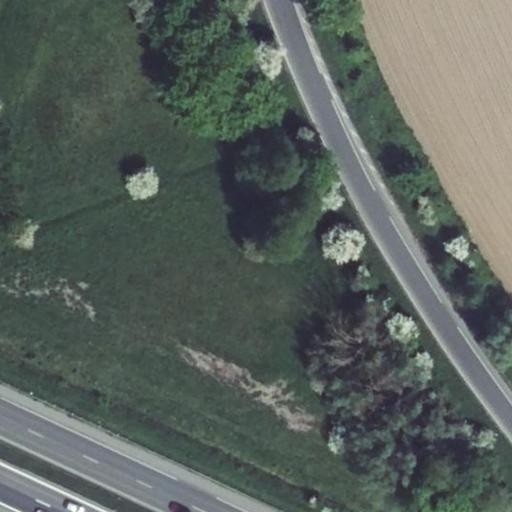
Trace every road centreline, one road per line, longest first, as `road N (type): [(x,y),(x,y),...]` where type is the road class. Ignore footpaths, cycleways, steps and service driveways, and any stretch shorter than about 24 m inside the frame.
road 1 (motorway): [(511,422),(376,216),(301,67),(278,0)]
road 2 (motorway): [(206,511),(0,416)]
